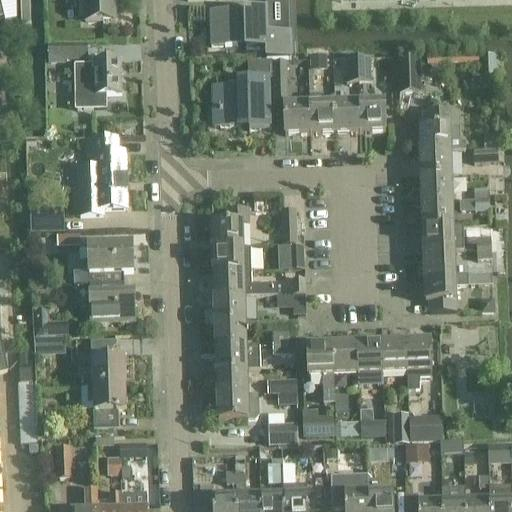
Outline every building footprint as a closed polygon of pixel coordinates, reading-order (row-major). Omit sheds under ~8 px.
[(0,0),(0,375),(7,374),(0,341),(0,20),(3,20),(0,4),(14,1),(13,0),(0,0)] [(28,0),(20,0),(21,28),(30,28),(28,0)] [(84,0),(85,24),(115,23),(114,0),(84,0)] [(265,0),(266,14),(210,15),(211,50),(236,49),(236,44),(245,44),(245,53),(265,53),(265,62),(290,62),(287,0),(265,0)] [(87,60),(86,49),(47,50),(47,61),(87,60)] [(326,58),(310,59),(310,74),(326,73),(326,58)] [(346,86),(358,86),(358,63),(346,63),(346,86)] [(370,63),(358,63),(358,86),(370,85),(370,63)] [(107,113),(107,98),(121,98),(121,97),(120,65),(120,64),(75,65),(75,113),(107,113)] [(285,65),(274,65),(275,103),(286,103),(285,65)] [(420,65),(399,66),(401,98),(421,97),(420,65)] [(270,133),(269,84),(248,84),(249,94),(240,95),(240,89),(212,90),(213,131),(240,130),(240,123),(248,122),(249,134),(270,133)] [(309,98),(309,108),(310,138),(335,137),(334,107),(322,108),(321,98),(309,98)] [(384,106),(359,107),(360,136),(385,136),(384,106)] [(359,107),(334,107),(335,137),(360,136),(359,107)] [(285,139),(310,138),(309,108),(284,109),(285,139)] [(419,131),(420,157),(450,155),(465,155),(465,148),(462,145),(453,145),(452,116),(423,117),(423,131),(419,131)] [(95,187),(80,188),(81,220),(102,220),(102,214),(126,213),(125,156),(118,156),(117,142),(86,143),(86,159),(94,158),(95,187)] [(498,168),(497,154),(473,155),(473,169),(498,168)] [(451,180),(450,155),(420,157),(421,181),(451,180)] [(451,205),(451,180),(421,181),(422,206),(451,205)] [(474,193),(474,204),(489,204),(489,193),(474,193)] [(474,204),(475,215),(489,215),(489,204),(474,204)] [(422,206),(423,231),(452,230),(451,205),(422,206)] [(57,212),(25,213),(25,235),(57,235),(57,212)] [(212,227),(213,252),(241,251),(240,227),(245,226),(245,214),(223,215),(223,227),(212,227)] [(297,248),(296,214),(281,214),(282,248),(297,248)] [(423,231),(424,256),(453,255),(452,230),(423,231)] [(79,238),(57,239),(57,247),(57,250),(80,249),(79,238)] [(475,243),(476,254),(490,253),(490,242),(475,243)] [(89,288),(123,286),(123,276),(133,276),(132,247),(88,249),(89,274),(73,275),(74,288),(89,288)] [(304,274),(304,249),(288,250),(289,274),(304,274)] [(242,276),(241,251),(213,252),(214,277),(242,276)] [(491,265),(490,253),(476,254),(476,265),(491,265)] [(454,280),(453,255),(424,256),(424,281),(454,280)] [(214,301),(243,300),(277,299),(276,287),(251,288),(250,276),(242,276),(214,277),(214,301)] [(492,278),(454,280),(424,281),(425,306),(455,305),(455,291),(468,291),(468,289),(477,289),(492,289),(492,278)] [(305,298),(305,283),(292,283),(293,299),(305,298)] [(124,297),(123,286),(89,288),(90,327),(135,325),(134,296),(124,297)] [(305,298),(293,299),(293,311),(293,319),(306,319),(305,298)] [(214,301),(215,325),(244,324),(243,300),(214,301)] [(486,304),(480,310),(480,316),(492,315),(492,304),(486,304)] [(36,341),(50,340),(67,340),(67,330),(47,330),(47,324),(40,324),(36,328),(36,341)] [(245,349),(244,324),(215,325),(216,350),(245,349)] [(272,348),(288,347),(288,337),(272,337),(272,348)] [(50,358),(50,340),(36,341),(34,341),(35,359),(50,358)] [(83,378),(83,390),(125,389),(124,363),(117,363),(117,345),(92,346),(93,378),(83,378)] [(430,345),(405,346),(406,376),(407,395),(419,395),(418,382),(432,382),(430,345)] [(405,346),(381,347),(382,376),(406,376),(405,346)] [(289,359),(288,347),(272,348),(272,359),(289,359)] [(358,377),(382,376),(381,347),(356,348),(358,377)] [(258,348),(245,349),(216,350),(217,374),(245,373),(259,373),(258,348)] [(356,348),(332,349),(333,378),(358,377),(356,348)] [(334,406),(333,378),(332,349),(307,350),(308,379),(323,379),(324,407),(334,406)] [(33,386),(32,373),(19,374),(20,387),(33,386)] [(246,398),(245,373),(217,374),(218,399),(246,398)] [(280,397),(296,397),(296,384),(272,385),(272,398),(280,397)] [(125,389),(83,390),(81,390),(82,412),(94,412),(95,434),(119,433),(119,415),(126,414),(125,389)] [(296,397),(280,397),(281,409),(297,408),(296,397)] [(257,398),(246,398),(218,399),(218,424),(256,423),(258,420),(257,398)] [(320,425),(320,413),(304,413),(305,438),(309,442),(335,441),(334,424),(320,425)] [(406,442),(405,418),(393,418),(394,442),(406,442)] [(56,428),(45,422),(38,435),(50,440),(56,428)] [(360,440),(379,440),(379,425),(359,426),(360,440)] [(298,449),(297,427),(269,427),(269,449),(298,449)] [(335,428),(335,441),(347,441),(347,428),(335,428)] [(441,428),(411,429),(412,447),(440,446),(441,446),(441,428)] [(114,450),(114,441),(95,441),(96,450),(114,450)] [(441,446),(440,446),(441,461),(453,460),(452,445),(441,446)] [(146,461),(146,447),(119,449),(119,462),(146,461)] [(428,466),(428,447),(404,448),(404,467),(428,466)] [(511,462),(511,448),(487,449),(487,463),(511,462)] [(338,462),(338,450),(326,450),(326,463),(338,462)] [(71,482),(70,451),(56,451),(57,483),(71,482)] [(324,478),(323,451),(310,452),(311,479),(324,478)] [(474,467),(474,455),(463,455),(464,467),(474,467)] [(121,479),(120,463),(107,463),(108,480),(121,479)] [(235,476),(236,490),(246,489),(245,475),(235,476)] [(226,490),(236,490),(235,476),(226,476),(226,490)] [(368,511),(368,496),(368,485),(368,479),(331,480),(332,511),(368,511)] [(479,492),(488,492),(488,480),(478,480),(479,492)] [(488,480),(488,492),(489,505),(488,511),(511,511),(511,503),(499,504),(498,480),(488,480)] [(284,511),(307,511),(307,488),(283,489),(284,511)] [(237,511),(237,501),(213,501),(213,490),(200,490),(200,511),(237,511)] [(96,511),(96,493),(84,494),(84,511),(96,511)] [(393,511),(393,495),(368,496),(368,511),(393,511)] [(108,511),(122,511),(121,496),(108,497),(108,511)] [(133,511),(145,511),(145,498),(133,499),(133,511)] [(441,511),(441,506),(418,507),(418,498),(405,498),(405,511),(441,511)] [(284,511),(284,499),(260,500),(260,511),(284,511)] [(237,511),(260,511),(260,500),(237,501),(237,511)]
